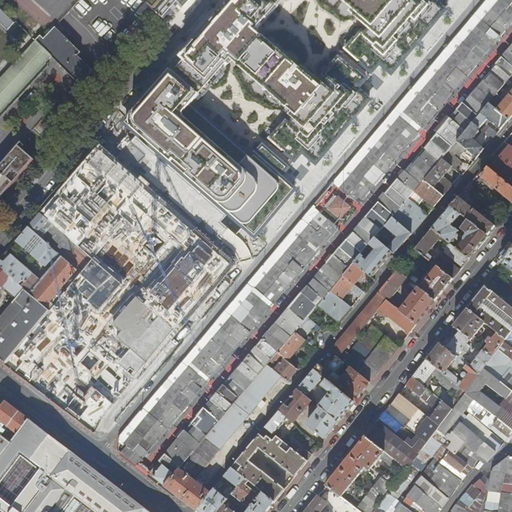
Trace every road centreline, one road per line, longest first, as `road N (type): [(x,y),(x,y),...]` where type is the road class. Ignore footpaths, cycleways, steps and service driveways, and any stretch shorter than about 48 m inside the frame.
road 1 (residential): [(95,458),(477,0)]
road 2 (residential): [(183,511),(511,127)]
road 3 (residential): [(291,511),(511,237)]
road 4 (residential): [(0,237),(211,0)]
road 5 (tertiary): [(95,458),(0,382)]
